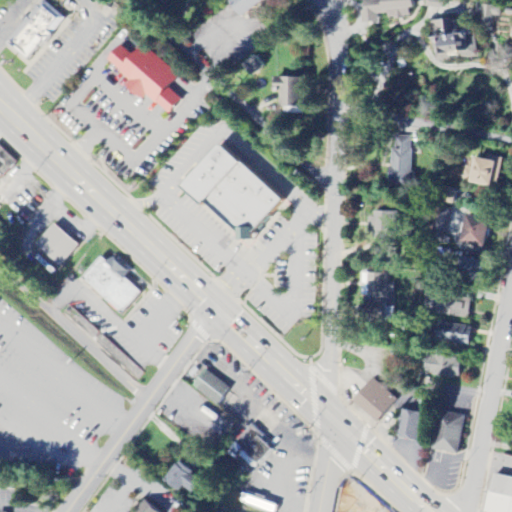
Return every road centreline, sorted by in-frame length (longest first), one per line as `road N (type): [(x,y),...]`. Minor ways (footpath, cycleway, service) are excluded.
road 1 (residential): [(317,511),(329,422),(340,0)]
road 2 (primary): [(423,511),(117,216)]
road 3 (residential): [(336,200),(128,0)]
road 4 (tertiary): [(70,511),(216,313)]
road 5 (residential): [(466,511),(511,280)]
road 6 (residential): [(0,268),(149,405)]
road 7 (residential): [(511,143),(336,110)]
road 8 (primary): [(117,216),(0,100)]
